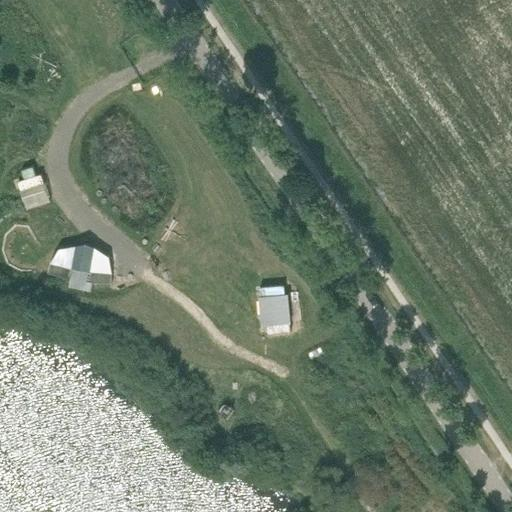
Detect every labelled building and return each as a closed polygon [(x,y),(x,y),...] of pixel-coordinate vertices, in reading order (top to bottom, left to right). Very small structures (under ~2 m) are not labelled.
[(46,181),(43,172),(37,174),(34,165),(23,168),(26,177),(20,179),(22,188),(46,181)] [(61,248),(53,260),(76,267),(85,269),(112,270),(111,256),(87,241),(61,248)] [(75,267),(52,260),(49,270),(72,277),(75,267)] [(112,270),(87,269),(87,280),(112,281),(112,270)] [(286,294),(285,283),(261,286),(262,296),(286,294)] [(292,331),(291,320),(267,322),(268,333),(292,331)]
